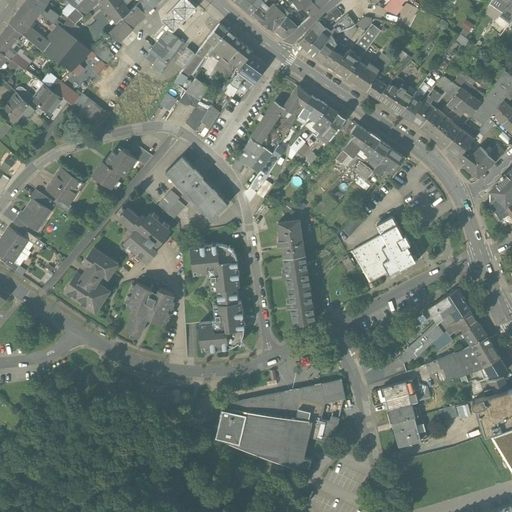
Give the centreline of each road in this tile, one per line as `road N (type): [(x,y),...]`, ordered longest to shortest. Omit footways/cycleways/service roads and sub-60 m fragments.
road 1 (residential): [(0,209),(35,168),(114,135),(158,127),(208,153)]
road 2 (tertiary): [(281,55),(420,150),(460,201)]
road 3 (residential): [(208,153),(244,208),(273,361)]
road 4 (residential): [(76,333),(107,354),(175,371),(222,374),(273,361)]
road 5 (residential): [(384,511),(359,394),(333,331)]
road 6 (residential): [(333,331),(434,274),(481,258)]
road 7 (residential): [(208,153),(281,55)]
